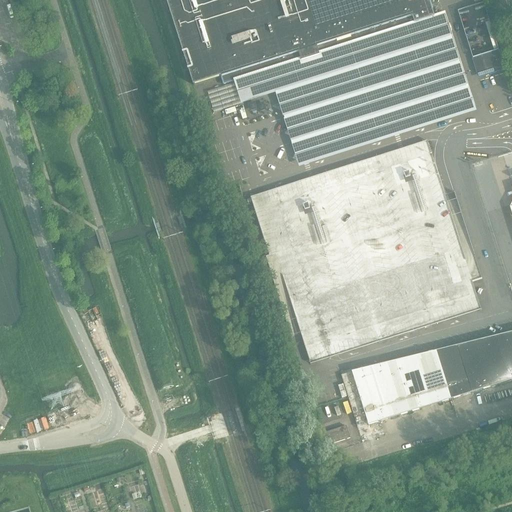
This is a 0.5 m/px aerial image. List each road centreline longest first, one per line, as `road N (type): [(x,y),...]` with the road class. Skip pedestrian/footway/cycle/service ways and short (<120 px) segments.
road 1 (tertiary): [(107,422),(111,405),(51,269),(9,132)]
road 2 (unknown): [(252,156),(248,139),(263,123),(465,61)]
road 3 (unknown): [(473,86),(252,156)]
road 4 (unclassified): [(511,404),(331,460)]
